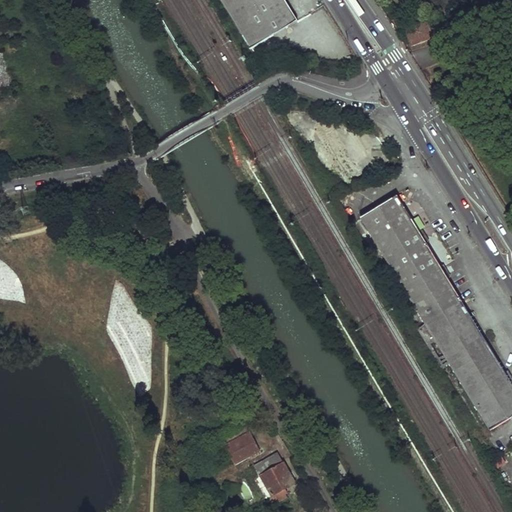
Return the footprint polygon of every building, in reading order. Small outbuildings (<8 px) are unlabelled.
[(218,0),(244,47),(294,21),(282,0),(218,0)] [(432,35),(427,19),(405,26),(413,46),(437,38),(436,34),(432,35)] [(463,304),(397,197),(353,223),(419,331),(463,304)] [(511,384),(463,304),(419,331),(429,348),(437,342),(450,365),(442,370),(475,423),(483,418),(490,431),(511,418),(511,384)] [(437,342),(429,348),(442,370),(450,365),(437,342)] [(225,447),(249,434),(245,428),(222,440),(225,447)] [(249,434),(225,447),(235,466),(259,453),(249,434)] [(275,455),(254,467),(260,477),(280,465),(275,455)] [(280,465),(260,477),(275,504),(286,498),(281,491),(295,484),(282,463),(280,465)] [(182,473),(175,476),(181,487),(188,483),(182,473)]
